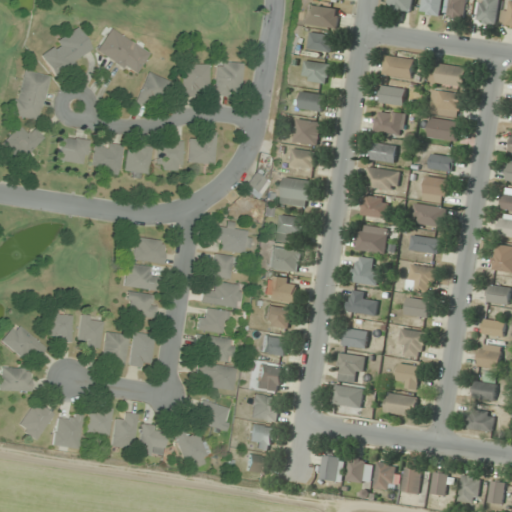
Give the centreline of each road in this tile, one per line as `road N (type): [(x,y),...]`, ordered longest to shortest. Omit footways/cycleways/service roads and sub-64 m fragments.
road 1 (residential): [(297,469),(369,0)]
road 2 (residential): [(166,394),(191,206),(229,181),(251,147),(275,0)]
road 3 (residential): [(440,439),(500,51)]
road 4 (residential): [(511,450),(305,417)]
road 5 (residential): [(0,194),(129,215),(191,206)]
road 6 (residential): [(260,115),(126,127),(98,123),(75,105)]
road 7 (residential): [(511,52),(365,28)]
